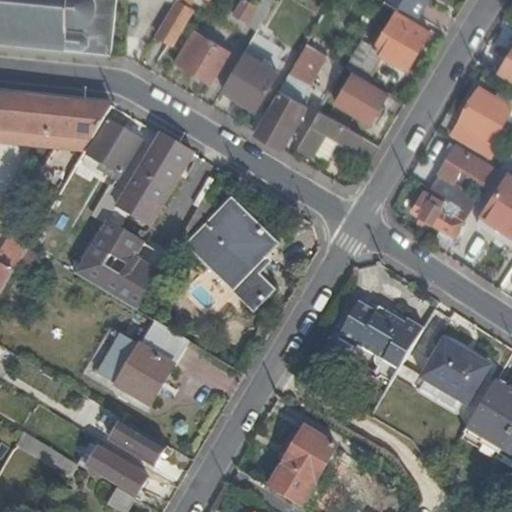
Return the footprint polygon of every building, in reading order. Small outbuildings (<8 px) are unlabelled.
[(0,0),(0,42),(114,55),(118,0),(0,0)] [(177,0),(178,0),(179,2),(159,36),(174,44),(194,11),(189,7),(193,0),(177,0)] [(271,13),(273,9),(262,2),(259,7),(247,0),(246,0),(236,16),(260,31),(271,13)] [(390,0),(419,17),(429,0),(390,0)] [(389,21),(395,9),(385,3),(378,14),(389,21)] [(378,48),(364,39),(347,68),(355,73),(368,80),(382,54),(409,70),(431,34),(398,14),(378,48)] [(212,83),(231,52),(201,34),(182,65),(212,83)] [(328,58),(307,46),(291,73),(256,132),(284,149),(298,126),(309,108),(296,100),(306,82),(312,85),(328,58)] [(487,49),(478,62),(511,82),(511,52),(507,61),(487,49)] [(246,54),(224,90),(258,110),(279,74),(246,54)] [(373,125),(391,93),(368,80),(355,73),(337,105),(373,125)] [(497,96),(482,87),(453,134),(488,156),(496,143),(493,141),(507,119),(511,122),(511,99),(500,92),(497,96)] [(0,129),(94,139),(113,108),(112,108),(0,96),(0,129)] [(374,160),(382,146),(322,112),(299,150),(314,159),(316,154),(328,134),(340,141),(374,160)] [(88,155),(111,169),(116,172),(122,176),(143,141),(109,121),(88,155)] [(328,161),(340,141),(328,134),(316,154),(328,161)] [(193,156),(159,135),(123,195),(116,207),(150,227),(193,156)] [(433,188),(444,195),(471,212),(480,197),(456,182),(458,180),(463,183),(469,175),(489,186),(498,171),(458,147),(457,150),(451,157),(433,188)] [(447,155),(451,157),(457,150),(452,147),(447,155)] [(511,234),(511,175),(484,218),(511,234)] [(116,207),(123,195),(110,187),(96,210),(109,218),(116,207)] [(415,212),(457,237),(472,213),(471,212),(444,195),(437,204),(424,197),(415,212)] [(253,311),(271,291),(251,271),(276,245),(231,201),(202,232),(200,237),(198,241),(197,245),(196,249),(195,252),(196,255),(253,311)] [(107,222),(76,274),(138,312),(160,275),(131,259),(141,243),(107,222)] [(0,264),(14,273),(30,247),(37,236),(20,225),(0,258),(0,264)] [(0,297),(14,273),(0,264),(0,297)] [(380,368),(396,377),(424,329),(408,319),(406,323),(380,309),(378,313),(359,302),(338,339),(356,350),(358,346),(383,361),(380,368)] [(189,342),(156,322),(141,346),(175,366),(189,342)] [(469,406),(495,363),(450,336),(424,380),(469,406)] [(175,366),(141,346),(117,389),(151,408),(175,366)] [(373,379),(390,388),(396,377),(380,368),(373,379)] [(511,388),(499,381),(470,428),(511,454),(511,388)] [(139,428),(124,419),(112,440),(156,467),(168,447),(138,429),(139,428)] [(307,429),(271,489),(304,509),(340,449),(307,429)] [(54,448),(27,431),(20,443),(47,459),(54,448)] [(74,475),(81,464),(54,448),(47,459),(74,475)] [(136,497),(138,498),(150,477),(105,450),(98,463),(106,468),(101,476),(120,487),(136,497)] [(106,468),(98,463),(93,471),(101,476),(106,468)] [(120,511),(129,511),(138,498),(136,497),(120,487),(109,505),(120,511)]
